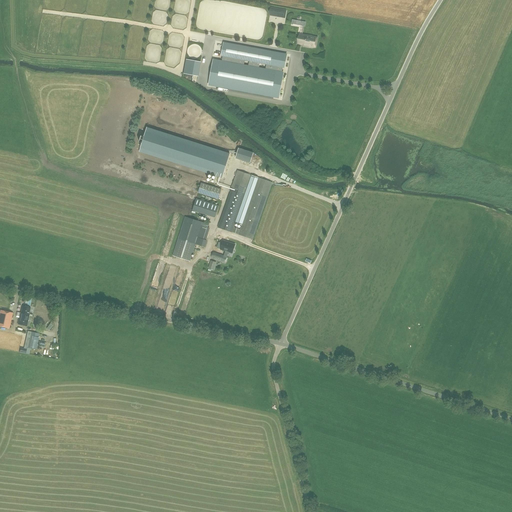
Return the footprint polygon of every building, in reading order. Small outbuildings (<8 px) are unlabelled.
[(286,10),(274,8),(272,16),(285,18),(286,10)] [(306,36),(302,35),(300,44),(304,45),(304,46),(312,47),(312,46),(315,47),(317,38),(312,37),(312,36),(306,35),(306,36)] [(282,67),(284,67),(286,56),(224,45),(222,56),(223,56),(222,61),(214,60),(209,85),(278,98),(283,73),(281,72),(282,67)] [(198,76),(200,62),(186,59),(184,74),(198,76)] [(222,178),(231,154),(149,126),(140,150),(222,178)] [(218,227),(232,232),(252,175),(238,170),(218,227)] [(259,177),(241,229),(239,234),(253,239),(273,182),(259,177)] [(221,189),(201,183),(198,193),(218,199),(221,189)] [(192,211),(215,218),(219,206),(196,198),(192,211)] [(205,240),(209,228),(208,227),(209,224),(202,222),(186,217),(174,256),(190,261),(195,243),(204,246),(206,240),(205,240)] [(225,251),(224,256),(227,257),(228,252),(232,253),(235,245),(223,241),(221,249),(225,251)] [(211,258),(225,263),(227,257),(224,256),(213,252),(211,258)] [(21,312),(20,315),(29,317),(30,314),(29,314),(31,307),(23,306),(21,313),(21,312)] [(14,312),(2,310),(0,322),(0,327),(12,329),(14,312)] [(27,326),(29,317),(20,315),(18,324),(27,326)] [(36,349),(39,334),(31,332),(27,347),(36,349)]
